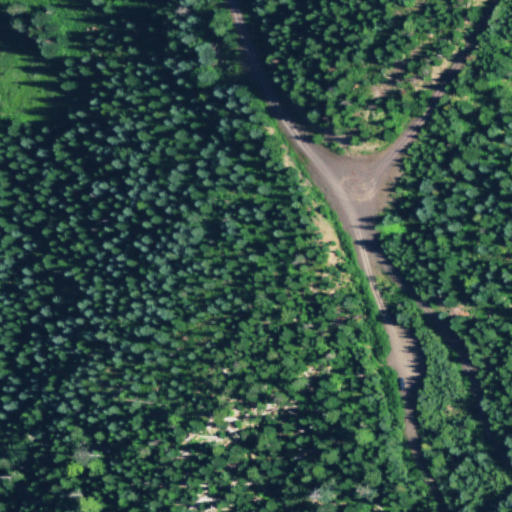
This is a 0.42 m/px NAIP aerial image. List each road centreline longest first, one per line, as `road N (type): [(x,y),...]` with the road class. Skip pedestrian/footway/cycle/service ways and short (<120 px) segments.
road 1 (track): [(345,189),(353,239),(427,320),(458,368),(489,452),(511,470)]
road 2 (track): [(221,0),(277,129),(314,176),(345,189),(371,174)]
road 3 (track): [(371,174),(449,79),(494,0)]
